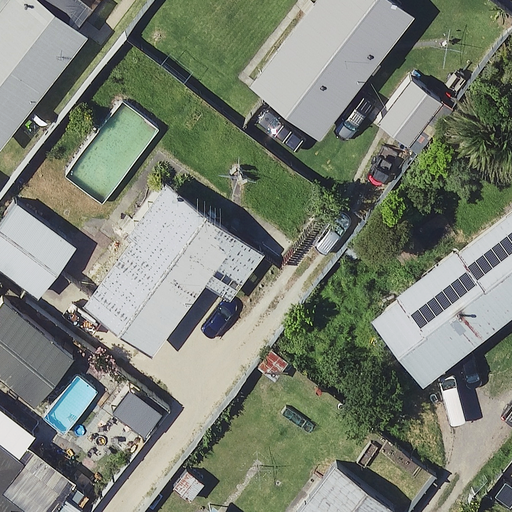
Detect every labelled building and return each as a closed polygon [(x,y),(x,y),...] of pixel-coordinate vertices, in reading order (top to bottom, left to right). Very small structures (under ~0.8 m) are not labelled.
[(0,0),(0,117),(70,28),(33,0),(0,0)] [(397,3),(392,0),(294,0),(240,75),(310,125),(397,3)] [(432,103),(402,80),(372,118),(402,141),(432,103)] [(253,242),(153,172),(70,292),(141,341),(190,270),(220,291),(253,242)] [(511,290),(511,189),(509,185),(357,303),(409,371),(511,290)] [(65,234),(3,190),(0,193),(0,265),(28,286),(65,234)] [(61,349),(0,298),(0,377),(22,396),(61,349)] [(30,417),(0,393),(0,443),(5,447),(30,417)] [(377,511),(383,505),(321,457),(278,511),(377,511)] [(511,488),(503,503),(511,509),(511,488)] [(0,511),(26,511),(0,491),(0,511)] [(223,511),(203,496),(190,511),(148,511),(147,511),(146,511),(223,511)]
